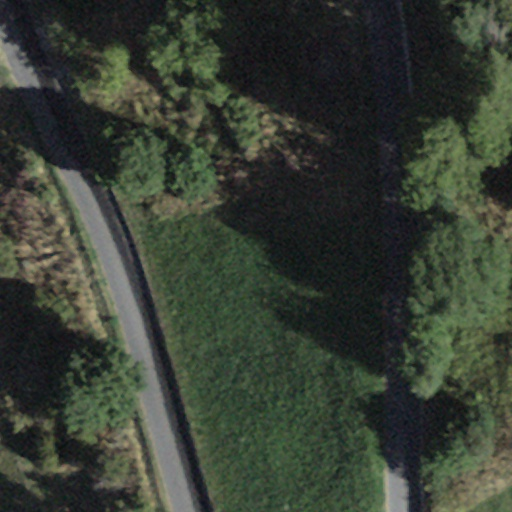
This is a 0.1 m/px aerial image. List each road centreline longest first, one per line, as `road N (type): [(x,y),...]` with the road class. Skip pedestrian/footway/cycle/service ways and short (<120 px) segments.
road 1 (unclassified): [(214,511),(71,54),(46,0)]
road 2 (unclassified): [(402,0),(423,205),(420,511)]
